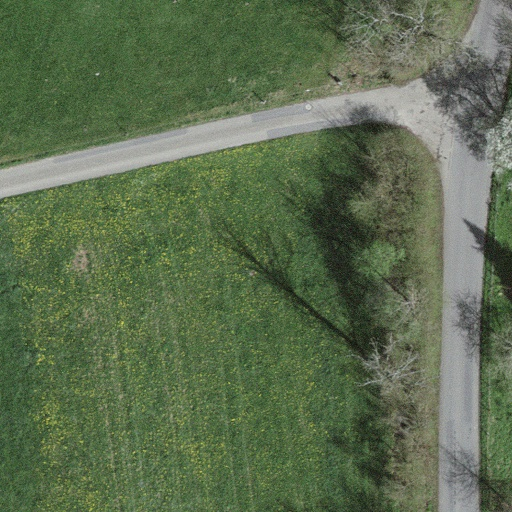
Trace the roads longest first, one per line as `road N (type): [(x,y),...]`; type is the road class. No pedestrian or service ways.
road 1 (unclassified): [(484,98),(393,99),(0,182)]
road 2 (unclassified): [(460,511),(466,207),(484,98)]
